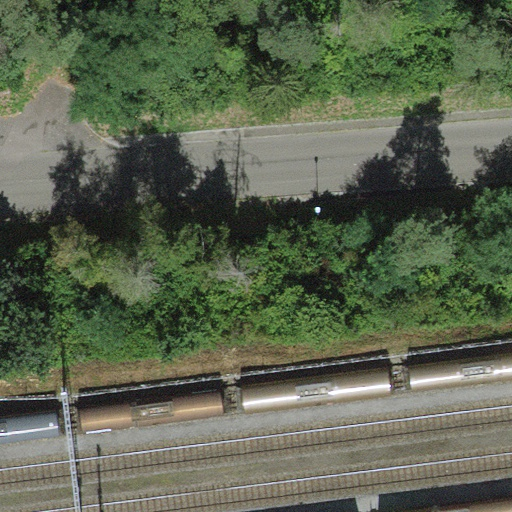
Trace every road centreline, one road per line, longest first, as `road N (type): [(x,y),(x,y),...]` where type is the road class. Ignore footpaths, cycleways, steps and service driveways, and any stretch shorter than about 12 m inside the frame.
road 1 (unclassified): [(0,185),(511,133)]
road 2 (track): [(38,182),(94,0)]
